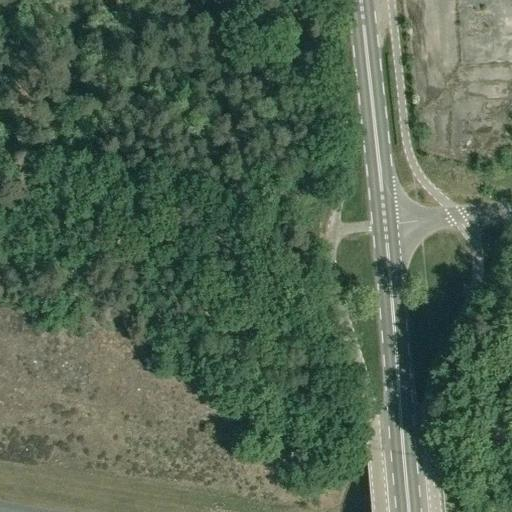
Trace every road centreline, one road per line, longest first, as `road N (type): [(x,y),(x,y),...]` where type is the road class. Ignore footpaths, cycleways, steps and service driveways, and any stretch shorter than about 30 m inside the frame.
road 1 (secondary): [(405,511),(385,226)]
road 2 (secondary): [(385,226),(361,0)]
road 3 (unclassified): [(385,226),(511,213)]
